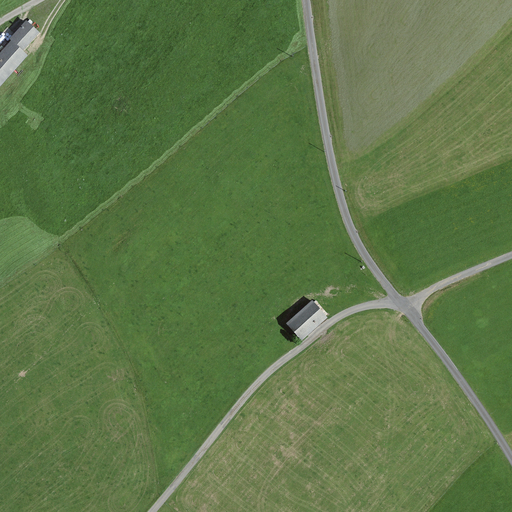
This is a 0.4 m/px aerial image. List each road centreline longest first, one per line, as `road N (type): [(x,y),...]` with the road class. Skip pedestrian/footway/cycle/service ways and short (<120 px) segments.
road 1 (unclassified): [(403,304),(353,310),(273,368),(152,511)]
road 2 (unclassified): [(403,304),(356,241),(345,212),(307,0)]
road 3 (unclassified): [(511,458),(403,304)]
